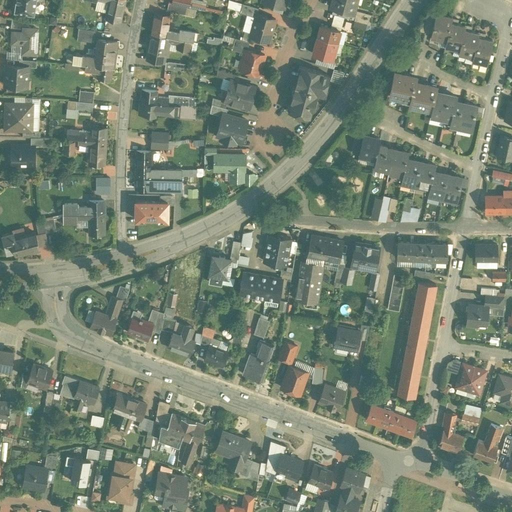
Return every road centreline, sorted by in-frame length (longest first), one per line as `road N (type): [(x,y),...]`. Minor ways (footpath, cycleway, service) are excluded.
road 1 (residential): [(392,456),(84,341),(56,306),(53,278)]
road 2 (tertiary): [(124,261),(222,220),(301,159),(414,0)]
road 3 (residential): [(143,0),(120,173),(124,261)]
road 4 (residential): [(465,227),(259,223),(253,258)]
road 5 (residential): [(310,0),(288,37),(266,109),(266,137)]
road 6 (residential): [(416,466),(442,346)]
road 7 (residential): [(442,346),(465,227)]
